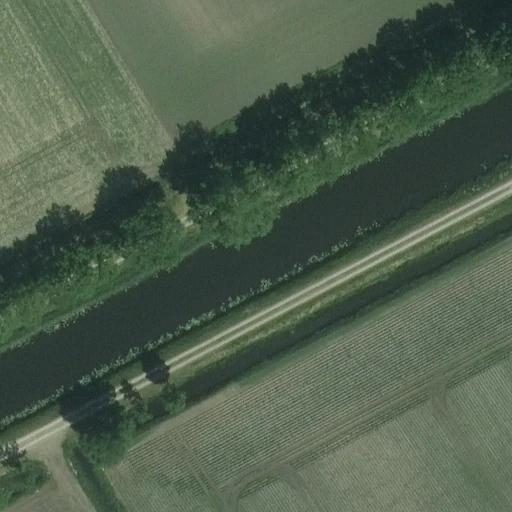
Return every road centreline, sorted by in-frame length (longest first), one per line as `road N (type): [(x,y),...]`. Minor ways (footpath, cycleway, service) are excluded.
road 1 (track): [(0,455),(511,186)]
road 2 (unclassified): [(511,54),(0,322)]
